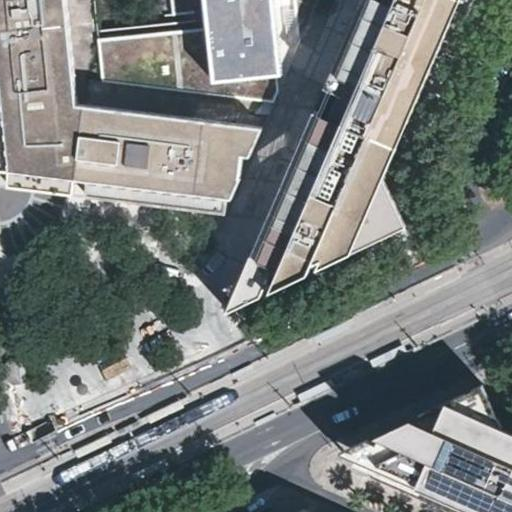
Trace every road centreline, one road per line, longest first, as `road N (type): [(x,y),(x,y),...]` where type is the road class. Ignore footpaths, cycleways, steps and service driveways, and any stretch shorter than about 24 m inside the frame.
road 1 (secondary): [(511,215),(465,250),(11,458)]
road 2 (secondary): [(306,420),(511,320)]
road 3 (secondary): [(113,511),(306,420)]
